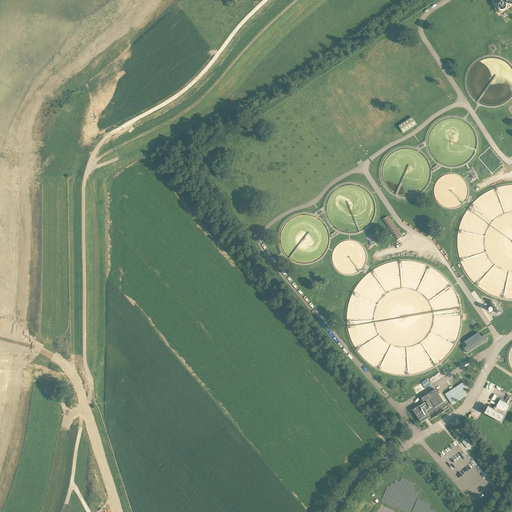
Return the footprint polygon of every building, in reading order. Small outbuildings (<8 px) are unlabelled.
[(511,0),(502,0),(495,5),(501,14),(511,6),(511,0)] [(398,126),(403,134),(417,125),(412,117),(398,126)] [(396,240),(402,235),(388,215),(381,220),(396,240)] [(464,348),(467,354),(488,340),(484,335),(464,348)] [(427,378),(421,382),(425,388),(431,385),(427,378)] [(452,405),(466,395),(463,390),(466,388),(462,383),(445,394),(452,405)] [(424,404),(413,411),(421,423),(430,418),(431,419),(435,417),(435,418),(444,412),(442,409),(446,407),(436,390),(421,400),(424,404)] [(486,411),(500,418),(498,421),(501,423),(505,416),(510,406),(500,400),(494,410),(488,407),(486,411)] [(467,438),(462,442),(468,449),(471,446),(472,445),(467,438)]
